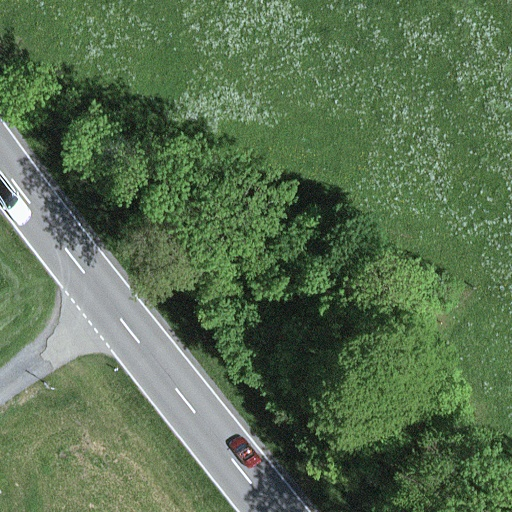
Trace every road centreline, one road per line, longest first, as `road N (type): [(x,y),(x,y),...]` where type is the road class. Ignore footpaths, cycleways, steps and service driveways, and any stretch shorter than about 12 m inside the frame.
road 1 (secondary): [(278,511),(0,158)]
road 2 (track): [(0,388),(112,302)]
